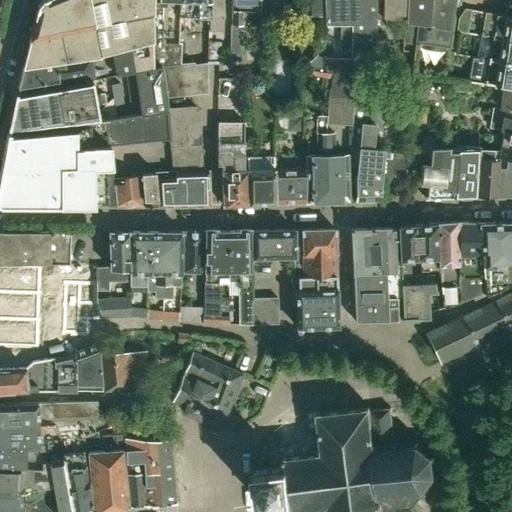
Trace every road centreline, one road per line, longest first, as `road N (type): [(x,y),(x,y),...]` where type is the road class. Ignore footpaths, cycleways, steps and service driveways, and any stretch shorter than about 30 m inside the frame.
road 1 (residential): [(0,352),(72,347),(119,322),(346,339)]
road 2 (residential): [(346,339),(397,346),(419,375),(399,388),(343,370),(224,448)]
road 3 (residential): [(216,213),(0,213)]
road 4 (residential): [(511,201),(342,210)]
road 5 (residential): [(346,339),(342,210)]
road 6 (residential): [(216,213),(342,210)]
